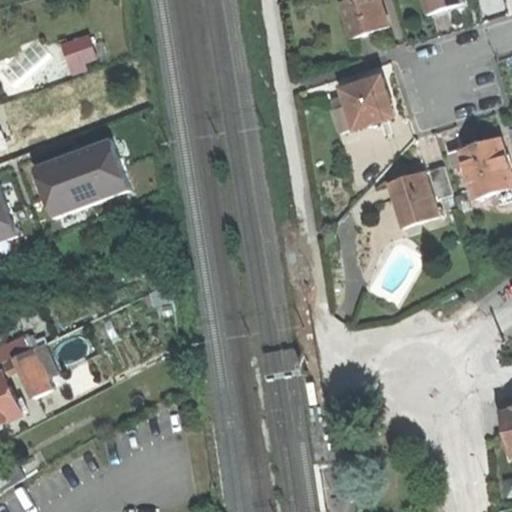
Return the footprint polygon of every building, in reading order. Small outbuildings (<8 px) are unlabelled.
[(354,0),(344,3),(354,38),(371,33),(390,27),(381,0),(354,0)] [(450,8),(465,3),(464,0),(425,0),(430,14),(450,8)] [(89,35),(64,45),(73,69),(77,68),(80,74),(88,71),(85,65),(98,60),(89,35)] [(352,107),(359,129),(397,117),(390,96),(385,79),(347,91),(352,107)] [(344,134),(359,129),(352,107),(337,111),(344,134)] [(481,144),(463,149),(466,160),(477,196),(511,185),(511,171),(502,138),(481,144)] [(114,141),(36,169),(56,219),(133,191),(114,141)] [(456,163),(466,160),(463,149),(453,153),(456,163)] [(449,167),(435,171),(443,199),(457,195),(449,167)] [(411,177),(395,182),(408,226),(443,216),(430,172),(411,177)] [(2,180),(0,181),(0,245),(24,237),(2,180)] [(0,360),(2,364),(16,358),(32,350),(25,336),(0,348),(0,360)] [(45,344),(35,348),(47,374),(57,369),(45,344)] [(22,372),(35,398),(54,389),(47,374),(35,348),(32,350),(16,358),(22,372)] [(9,378),(22,372),(16,358),(2,364),(6,373),(9,378)] [(0,425),(25,413),(9,378),(6,373),(0,375),(0,425)] [(0,470),(0,486),(1,488),(24,475),(17,461),(0,470)]
